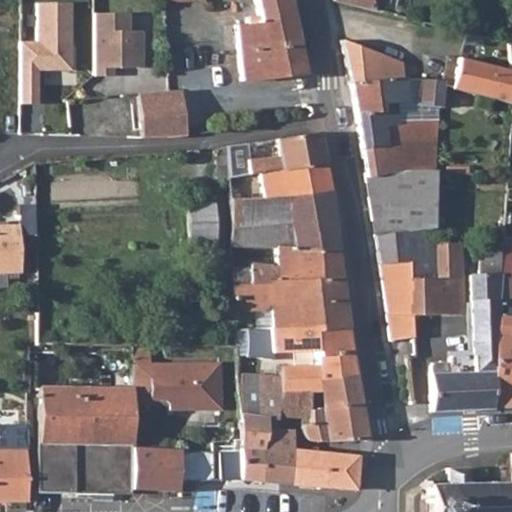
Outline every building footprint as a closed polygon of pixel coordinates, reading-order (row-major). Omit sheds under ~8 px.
[(303,73),(287,0),(252,0),(255,13),(245,16),(246,23),(231,25),(243,80),(303,73)] [(373,11),(371,0),(334,0),(335,2),(373,11)] [(19,42),(20,105),(37,104),(37,70),(70,70),(69,3),(36,3),(36,42),(19,42)] [(93,13),(93,76),(112,76),(112,68),(141,67),(141,31),(128,31),(128,13),(93,13)] [(380,24),(394,27),(397,16),(382,13),(380,24)] [(409,79),(407,64),(340,40),(348,83),(400,78),(401,80),(409,79)] [(458,59),(452,89),(511,103),(511,83),(511,71),(458,59)] [(354,117),(381,113),(380,104),(404,102),(401,80),(400,78),(348,83),(354,117)] [(441,87),(441,81),(421,81),(418,106),(439,107),(441,87)] [(184,135),(179,89),(169,90),(137,93),(142,138),(158,138),(174,137),(184,135)] [(354,117),(361,148),(395,145),(437,142),(438,123),(423,122),(403,122),(383,124),(381,113),(354,117)] [(322,164),(317,131),(274,138),(277,156),(245,161),(247,176),(260,174),(279,171),(322,164)] [(435,171),(437,142),(395,145),(361,148),(365,178),(367,177),(380,175),(388,174),(404,171),(419,170),(435,171)] [(226,146),(229,179),(246,176),(243,155),(248,154),(247,143),(226,146)] [(327,190),(322,164),(279,171),(260,174),(262,198),(276,198),(290,197),(298,195),(327,190)] [(388,174),(380,175),(367,177),(371,208),(371,209),(392,207),(392,211),(434,207),(434,193),(434,179),(435,175),(435,171),(419,170),(404,171),(388,174)] [(287,223),(291,250),(336,250),(327,190),(298,195),(290,197),(276,198),(262,198),(230,199),(232,229),(287,223)] [(215,251),(215,206),(190,205),(190,251),(215,251)] [(14,227),(0,227),(0,273),(15,273),(14,227)] [(437,244),(436,227),(375,238),(378,265),(407,263),(408,277),(408,279),(435,279),(437,244)] [(461,316),(460,244),(437,244),(435,279),(408,279),(407,313),(412,313),(412,317),(461,316)] [(511,274),(511,259),(511,247),(477,244),(475,271),(511,274)] [(233,245),(233,255),(249,256),(250,246),(233,245)] [(252,265),(251,269),(233,269),(233,284),(341,280),(336,250),(291,250),(276,247),(275,266),(252,265)] [(378,265),(379,278),(408,277),(407,263),(378,265)] [(494,315),(511,317),(511,273),(497,274),(494,315)] [(426,375),(426,404),(426,412),(447,411),(488,410),(494,315),(497,274),(466,274),(468,357),(445,357),(445,374),(426,375)] [(408,279),(408,277),(379,278),(380,283),(381,313),(384,313),(407,313),(408,279)] [(269,307),(269,330),(344,330),(341,280),(233,284),(234,313),(264,312),(269,307)] [(384,313),(386,334),(412,332),(412,317),(412,313),(407,313),(384,313)] [(508,409),(509,403),(511,377),(511,317),(494,315),(488,410),(508,409)] [(233,357),(245,358),(245,330),(233,330),(233,347),(233,357)] [(268,354),(312,353),(315,366),(317,382),(350,376),(346,357),(344,338),(344,330),(269,330),(245,330),(245,358),(258,359),(258,343),(268,344),(268,354)] [(50,388),(50,361),(35,361),(35,388),(38,388),(37,450),(35,491),(113,493),(114,481),(128,482),(128,461),(130,390),(50,388)] [(306,366),(277,368),(277,378),(278,393),(293,393),(307,394),(307,392),(306,366)] [(276,393),(278,393),(277,378),(242,375),(242,369),(234,369),(234,413),(263,417),(263,419),(274,421),(274,417),(276,393)] [(321,408),(308,411),(308,418),(306,418),(306,426),(296,427),(297,434),(298,435),(300,439),(303,441),(307,442),(315,443),(362,441),(350,376),(317,382),(318,391),(321,408)] [(276,393),(274,417),(292,418),(293,393),(278,393),(276,393)] [(293,393),(292,418),(306,418),(308,418),(308,411),(307,394),(293,393)] [(235,481),(257,483),(263,428),(263,419),(263,417),(234,413),(235,429),(235,481)] [(0,501),(27,501),(24,425),(0,426),(0,501)] [(292,431),(263,428),(257,483),(286,486),(290,450),(292,431)] [(181,435),(181,466),(180,483),(224,484),(224,456),(223,430),(181,435)] [(162,464),(181,466),(181,435),(162,437),(162,464)] [(314,453),(290,450),(286,486),(350,491),(355,458),(314,453)] [(511,511),(511,453),(510,453),(509,484),(466,485),(466,469),(443,470),(443,485),(426,486),(426,511),(511,511)] [(179,493),(180,483),(181,466),(162,464),(128,461),(128,482),(114,481),(113,493),(121,493),(122,488),(127,488),(179,493)]
